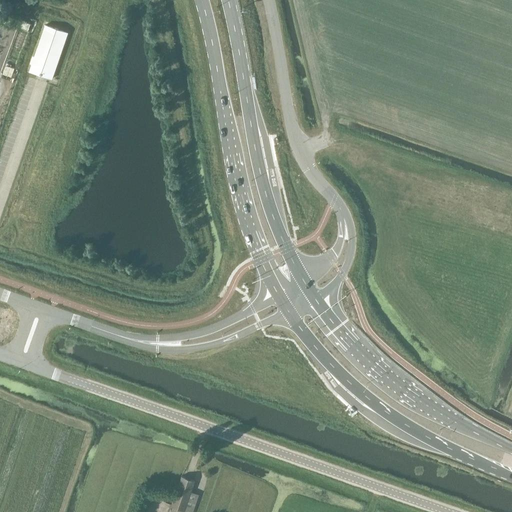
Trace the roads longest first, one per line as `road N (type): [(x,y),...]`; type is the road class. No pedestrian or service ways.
road 1 (unclassified): [(445,511),(22,363)]
road 2 (primary): [(202,0),(245,213),(279,296)]
road 3 (primary): [(303,280),(262,183),(227,0)]
road 4 (primary): [(287,310),(364,395),(445,448),(511,475)]
road 5 (primary): [(511,451),(390,381),(314,297)]
road 6 (unclassified): [(268,0),(297,147),(346,226)]
road 7 (unclassified): [(159,344),(206,347),(287,310)]
road 8 (unclassified): [(279,296),(159,344)]
road 9 (unclassified): [(159,344),(39,309)]
